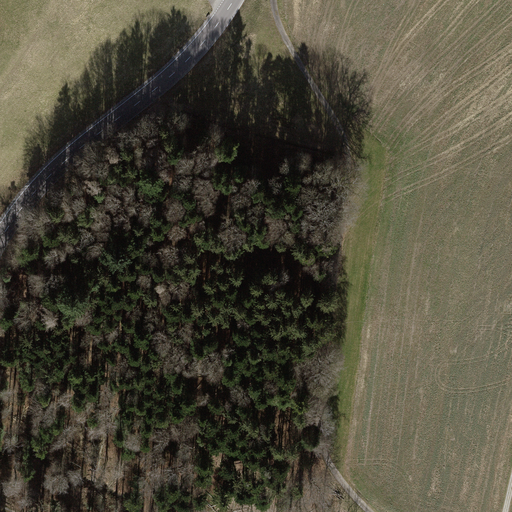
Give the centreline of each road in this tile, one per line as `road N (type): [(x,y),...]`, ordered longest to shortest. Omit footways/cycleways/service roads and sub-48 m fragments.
road 1 (track): [(369,511),(338,476),(320,433),(348,150),(273,0)]
road 2 (tertiary): [(232,0),(183,62),(37,183),(0,234)]
road 3 (track): [(0,294),(97,328),(167,370)]
